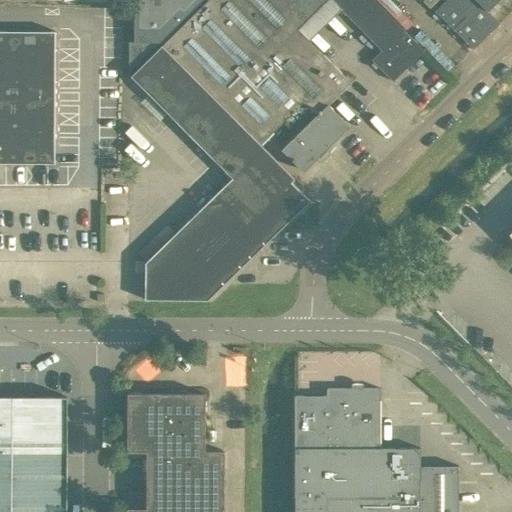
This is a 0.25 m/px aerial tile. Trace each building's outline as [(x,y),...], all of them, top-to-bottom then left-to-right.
[(132,0),(133,41),(128,41),(128,70),(130,70),(200,0),(132,0)] [(288,0),(206,0),(161,45),(260,144),(303,102),(316,115),(282,149),(302,170),(322,150),(326,146),(347,125),(327,105),(350,82),(298,29),(308,19),(288,0)] [(288,0),(308,19),(326,0),(331,0),(381,50),(372,60),(392,81),(412,61),(423,50),(392,18),(373,0),(288,0)] [(499,23),(487,10),(497,0),(445,0),(434,11),(472,49),(499,23)] [(0,162),(54,162),(54,62),(54,31),(0,31),(0,162)] [(161,45),(130,76),(231,178),(213,196),(145,263),(145,299),(206,299),(263,244),(308,200),(290,181),(293,178),(260,144),(161,45)] [(326,395),(294,395),(293,511),(457,511),(457,465),(419,465),(419,447),(379,447),(379,387),(326,387),(326,395)] [(222,511),(223,450),(204,450),(204,393),(127,392),(126,451),(146,451),(145,507),(126,507),(126,511),(222,511)] [(0,511),(66,511),(67,397),(0,396),(0,511)]
